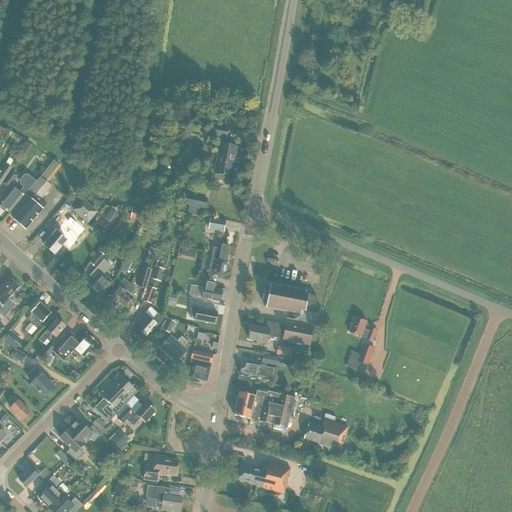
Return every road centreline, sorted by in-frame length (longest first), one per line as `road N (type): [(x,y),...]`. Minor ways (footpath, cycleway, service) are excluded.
road 1 (unclassified): [(254,209),(499,309)]
road 2 (unclassified): [(499,309),(411,511)]
road 3 (tertiary): [(254,209),(294,0)]
road 4 (tertiary): [(254,209),(217,405)]
road 5 (residential): [(0,474),(119,352)]
road 6 (tertiary): [(119,352),(0,247)]
